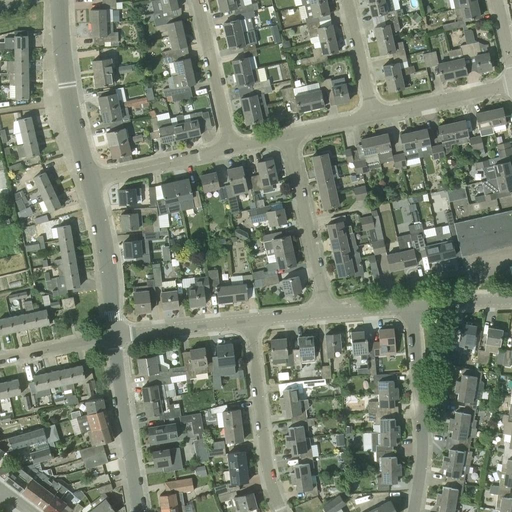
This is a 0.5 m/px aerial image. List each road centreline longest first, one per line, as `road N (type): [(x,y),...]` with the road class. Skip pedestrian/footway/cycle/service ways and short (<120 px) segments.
road 1 (residential): [(413,511),(422,441),(410,305)]
road 2 (residential): [(281,511),(264,451),(249,320)]
road 3 (residential): [(88,179),(59,0)]
road 4 (residential): [(326,312),(287,135)]
road 5 (residential): [(139,511),(114,335)]
road 6 (residential): [(114,335),(88,179)]
road 7 (residential): [(231,147),(197,0)]
road 8 (residential): [(88,179),(231,147)]
road 9 (residential): [(372,115),(511,84)]
road 10 (residential): [(114,335),(249,320)]
